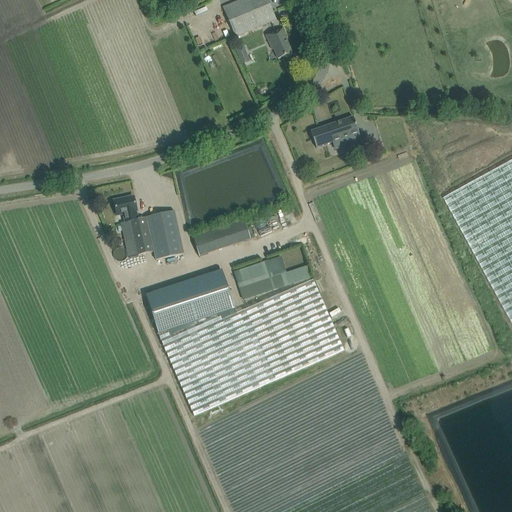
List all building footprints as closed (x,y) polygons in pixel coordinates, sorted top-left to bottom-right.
[(241,0),(222,8),(235,38),(276,20),(267,0),(241,0)] [(273,49),(278,60),(292,54),(286,39),(287,39),(283,28),(266,36),(272,50),(273,49)] [(353,118),(310,132),(316,149),(341,140),(342,144),(359,138),(360,141),(361,141),(353,118)] [(511,161),(444,199),(511,323),(511,161)] [(180,237),(174,212),(137,220),(136,212),(137,212),(133,197),(125,199),(125,200),(122,201),(122,200),(113,201),(117,216),(123,215),(125,222),(121,223),(128,258),(153,252),(150,237),(151,237),(154,252),(156,261),(183,255),(180,237)] [(251,240),(244,220),(192,237),(199,257),(251,240)] [(282,270),(278,259),(267,262),(271,274),(282,270)] [(262,264),(234,273),(238,285),(266,276),(262,264)] [(310,279),(306,267),(284,274),(288,286),(310,279)] [(222,271),(145,296),(158,335),(234,310),(222,271)] [(243,301),(284,287),(280,275),(239,289),(243,301)] [(235,310),(158,335),(194,417),(343,352),(315,288),(312,281),(236,314),(235,310)]
